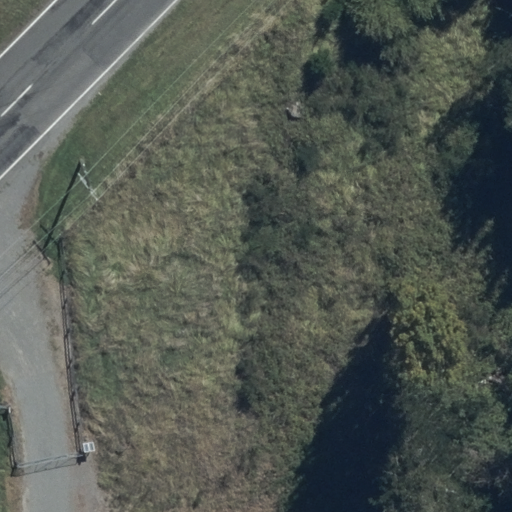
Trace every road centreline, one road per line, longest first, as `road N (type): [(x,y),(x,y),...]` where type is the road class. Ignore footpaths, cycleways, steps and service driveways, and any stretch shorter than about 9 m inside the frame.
road 1 (track): [(0,325),(46,384),(59,511)]
road 2 (tertiary): [(115,0),(0,116)]
